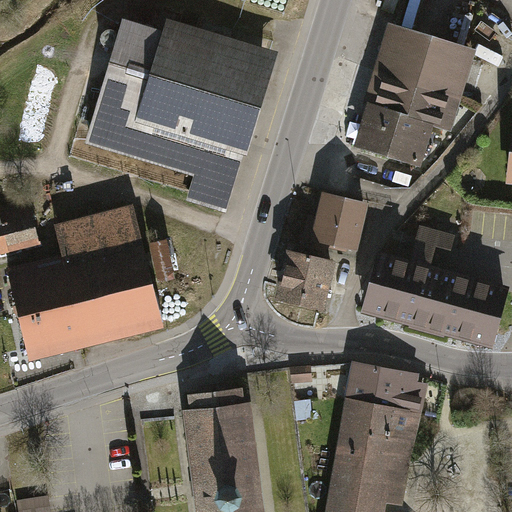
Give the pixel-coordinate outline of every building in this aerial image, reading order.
[(191,171),(183,199),(225,211),(275,41),(162,9),(158,24),(118,13),(81,139),(191,171)] [(467,52),(388,31),(356,145),(418,163),(428,127),(445,132),(455,96),(467,52)] [(511,116),(508,116),(501,181),(511,182),(511,116)] [(382,165),(364,160),(360,174),(378,179),(382,165)] [(362,205),(326,196),(319,222),(311,220),(305,242),(351,254),(362,205)] [(0,253),(37,243),(25,200),(0,207),(0,253)] [(4,273),(27,361),(160,327),(130,209),(56,228),(63,258),(4,273)] [(162,235),(145,239),(153,277),(170,274),(162,235)] [(331,263),(292,254),(281,303),(319,312),(331,263)] [(504,289),(383,255),(366,313),(487,347),(504,289)] [(424,371),(348,358),(320,511),(380,511),(382,502),(400,505),(424,371)] [(290,370),(291,385),(310,385),(309,369),(290,370)] [(241,386),(191,392),(193,405),(188,406),(200,511),(260,511),(248,401),(243,402),(241,386)] [(48,511),(47,498),(16,501),(17,511),(48,511)]
